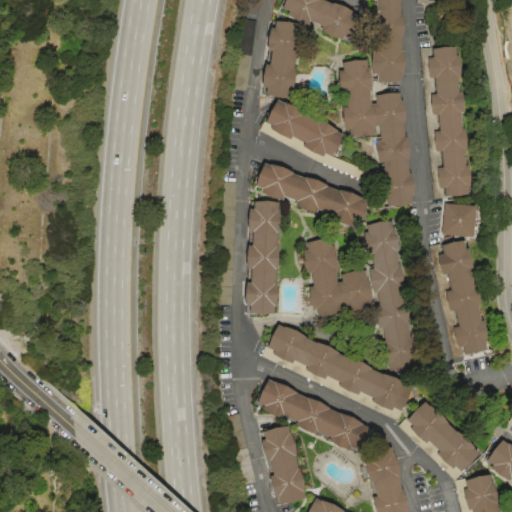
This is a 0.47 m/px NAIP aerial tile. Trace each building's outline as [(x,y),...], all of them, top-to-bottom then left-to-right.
[(321,0),(331,5),(332,3),(335,5),(335,4),(339,6),(340,5),(345,7),(345,8),(348,9),(348,10),(350,11),(349,12),(353,13),(352,14),(358,17),(347,40),(342,37),(339,41),(302,23),(302,24),(285,16),(287,12),(280,8),(282,0),(321,0)] [(401,0),(401,1),(399,1),(399,14),(400,14),(400,18),(401,18),(401,24),(402,24),(402,28),(401,28),(401,37),(399,37),(399,42),(400,42),(400,46),(399,46),(399,48),(400,48),(400,51),(402,51),(402,56),(402,69),(402,73),(400,73),(400,81),(391,82),(385,82),(376,82),(376,74),(372,74),(372,68),(371,68),(371,57),(375,57),(375,1),(370,1),(370,0),(401,0)] [(274,21),(300,25),(296,55),(294,55),(293,68),(294,68),(293,71),(295,71),(293,86),(291,86),(290,99),(264,96),(265,87),(261,87),(262,75),(264,64),(268,64),(270,51),(265,51),(266,38),(268,27),(273,28),(274,21)] [(452,47),(453,56),(456,55),(459,65),(458,76),(455,76),(456,92),(459,92),(461,102),(461,113),(458,114),(459,128),(462,128),(464,138),(464,149),(461,149),(463,165),(466,165),(468,175),(468,186),(464,186),(465,195),(444,197),(443,188),(439,189),(436,179),(437,168),(441,167),(440,152),(435,152),(433,142),(433,131),(438,131),(437,114),(431,115),(429,105),(430,94),(435,94),(433,78),(428,78),(426,68),(427,58),(432,57),(431,49),(442,48),(452,47)] [(373,129),(374,134),(350,137),(349,129),(345,130),(342,119),(342,107),(347,107),(345,90),(340,91),(337,71),(342,70),(341,63),(352,60),(365,60),(365,67),(368,67),(370,78),(369,90),(368,90),(370,104),(372,104),(372,106),(373,110),(374,110),(375,126),(374,126),(374,129),(373,129)] [(401,100),(401,103),(402,103),(403,108),(403,109),(404,109),(404,112),(403,112),(404,122),(403,122),(403,123),(402,123),(402,127),(403,127),(403,137),(405,136),(405,139),(406,139),(407,143),(408,146),(409,159),(407,159),(408,171),(408,173),(409,173),(409,175),(411,175),(411,178),(412,183),(413,196),(411,196),(411,202),(409,202),(409,204),(406,204),(406,205),(387,206),(387,200),(384,200),(383,198),(384,198),(384,190),(384,186),(382,151),(377,151),(376,141),(380,141),(379,126),(375,126),(374,110),(374,108),(376,108),(375,95),(387,93),(399,94),(399,100),(401,100)] [(275,99),(283,103),(284,101),(336,130),(335,132),(342,135),(337,145),(338,145),(337,147),(336,147),(335,149),(336,150),(333,154),(332,153),(330,157),(323,153),(321,157),(301,146),(303,143),(291,136),(289,140),(268,129),(270,125),(263,121),(275,99)] [(263,163),(269,165),(270,164),(281,167),(291,173),(291,174),(303,178),(304,176),(315,180),(326,185),(325,186),(338,191),(338,190),(350,193),(360,199),(367,201),(357,225),(317,209),(315,214),(293,205),(294,202),(282,197),(281,202),(269,198),(258,193),(260,188),(254,186),(257,175),(263,163)] [(252,202),(265,201),(277,203),(277,209),(278,209),(277,234),(276,234),(276,246),(277,246),(278,258),(276,270),(275,270),(274,283),(275,283),(275,287),(276,287),(276,300),(275,300),(275,306),(272,306),(272,314),(264,314),(260,315),(254,313),(249,313),(249,305),(244,305),(244,294),(245,282),(249,282),(250,269),(246,269),(247,245),(251,245),(251,232),(247,232),(248,208),(252,209),(252,202)] [(444,203),(474,206),(472,238),(460,237),(460,236),(453,235),(453,236),(441,235),(444,203)] [(390,221),(391,228),(393,228),(397,239),(397,251),(396,251),(398,265),(400,264),(403,275),(403,284),(400,284),(403,300),(405,300),(408,312),(409,324),(407,324),(409,337),(411,337),(413,343),(414,367),(389,371),(388,364),(385,364),(381,340),(384,339),(382,328),(378,328),(376,313),(380,312),(376,292),(372,293),(369,270),(373,269),(366,225),(390,221)] [(306,243),(317,240),(330,239),(331,246),(332,246),(336,257),(336,269),(335,269),(337,282),(339,282),(340,293),(342,305),(341,305),(339,305),(340,313),(317,317),(316,310),(311,311),(311,306),(306,307),(305,302),(305,297),(309,296),(308,286),(313,286),(311,272),(310,273),(305,273),(302,262),(302,251),(307,250),(306,243)] [(461,241),(463,249),(467,248),(470,258),(471,269),(468,269),(472,283),(474,282),(479,305),(476,305),(479,321),(482,320),(486,331),(487,340),(484,341),(486,350),(464,355),(462,346),(457,348),(452,328),(458,326),(453,306),(448,307),(445,300),(444,291),(450,290),(447,274),(442,275),(439,266),(437,255),(443,253),(441,246),(451,242),(461,241)] [(341,275),(353,271),(365,271),(366,278),(367,278),(370,289),(371,300),(369,300),(371,309),(350,312),(349,304),(342,305),(340,293),(339,282),(342,282),(341,275)] [(277,325),(282,327),(283,326),(295,331),(305,337),(305,338),(316,343),(316,342),(328,346),(338,353),(338,354),(345,357),(345,356),(360,362),(371,368),(371,369),(382,374),(394,378),(403,384),(413,389),(402,412),(393,408),(391,411),(381,408),(371,401),(373,398),(359,392),(358,395),(347,391),(338,385),(339,382),(326,375),(324,379),(314,376),(305,369),(306,366),(293,360),(291,364),(281,360),(272,354),(273,351),(266,347),(277,325)] [(262,378),(290,391),(290,393),(299,397),(300,396),(323,407),(322,409),(333,414),(334,412),(356,422),(342,450),(328,444),(330,439),(310,430),(308,435),(288,426),(290,421),(274,413),(271,418),(256,410),(258,405),(251,402),(254,389),(262,378)] [(423,402),(428,406),(438,413),(446,423),(445,423),(454,432),(455,431),(465,439),(473,448),(472,449),(476,454),(459,472),(454,466),(451,469),(442,462),(435,454),(437,451),(427,441),(424,443),(416,437),(409,428),(411,426),(405,420),(423,402)] [(236,413),(252,481),(237,485),(221,417),(236,413)] [(257,432),(280,426),(281,432),(284,431),(290,456),(288,456),(291,468),(295,467),(301,490),(297,491),(299,498),(275,504),(273,498),(269,498),(265,487),(264,476),(267,475),(264,460),(260,461),(256,451),(254,441),(259,440),(257,432)] [(500,441),(506,444),(506,443),(511,446),(511,480),(509,478),(506,482),(488,469),(491,465),(486,461),(492,450),(500,441)] [(400,511),(369,511),(367,508),(367,498),(370,497),(367,482),(363,483),(358,462),(362,461),(360,452),(384,446),(385,453),(388,452),(389,457),(391,457),(395,473),(393,474),(394,478),(393,478),(396,492),(399,491),(403,510),(400,510),(400,511)] [(460,511),(453,481),(463,478),(464,479),(488,474),(490,481),(491,481),(496,501),(495,502),(497,511),(460,511)] [(298,511),(306,495),(338,510),(337,511),(298,511)]
